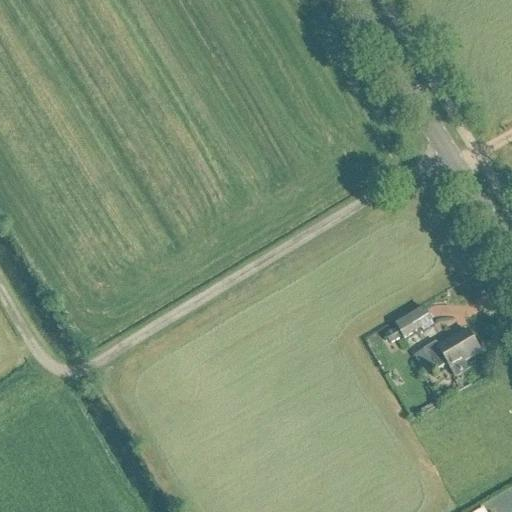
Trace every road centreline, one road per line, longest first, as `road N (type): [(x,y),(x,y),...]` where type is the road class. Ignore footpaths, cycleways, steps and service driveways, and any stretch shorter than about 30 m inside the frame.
road 1 (track): [(452,161),(428,165),(81,372),(43,363),(0,297)]
road 2 (tertiary): [(511,262),(352,0)]
